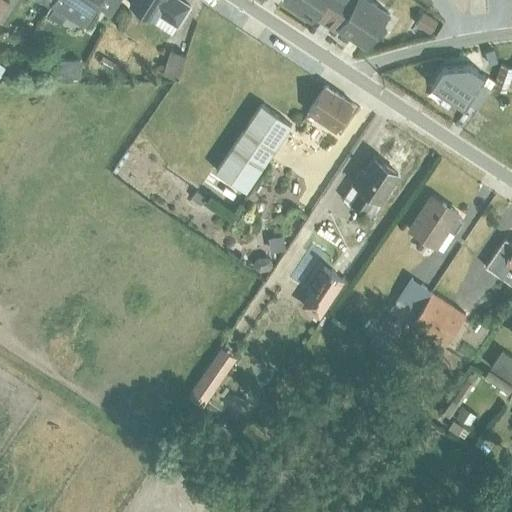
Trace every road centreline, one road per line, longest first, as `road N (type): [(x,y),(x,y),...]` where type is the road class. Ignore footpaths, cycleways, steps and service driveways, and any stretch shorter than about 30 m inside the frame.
road 1 (unclassified): [(352,74),(511,179)]
road 2 (unclassified): [(352,74),(511,37)]
road 3 (unclassified): [(236,0),(352,74)]
